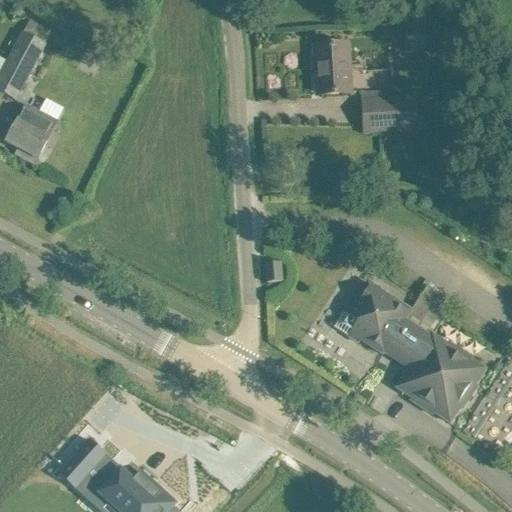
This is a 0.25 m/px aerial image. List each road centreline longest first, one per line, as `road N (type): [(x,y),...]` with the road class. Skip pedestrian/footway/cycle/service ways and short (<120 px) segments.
road 1 (unclassified): [(234,386),(247,355),(252,281),(237,41),(226,0)]
road 2 (unknown): [(248,225),(311,207),(359,216),(422,246),(511,307)]
road 3 (tertiary): [(234,386),(0,256)]
road 4 (tertiary): [(434,511),(234,386)]
